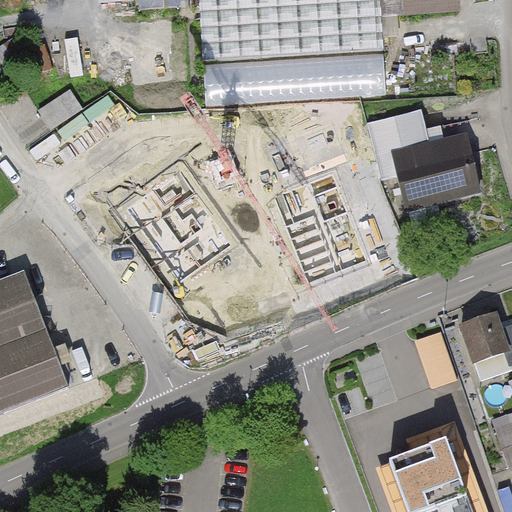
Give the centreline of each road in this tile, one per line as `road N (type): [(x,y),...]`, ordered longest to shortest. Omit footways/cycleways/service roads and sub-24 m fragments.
road 1 (residential): [(180,403),(511,263)]
road 2 (residential): [(180,403),(0,143)]
road 3 (residential): [(0,485),(180,403)]
